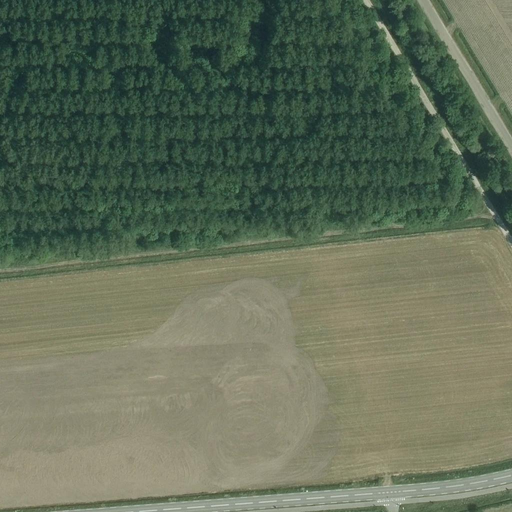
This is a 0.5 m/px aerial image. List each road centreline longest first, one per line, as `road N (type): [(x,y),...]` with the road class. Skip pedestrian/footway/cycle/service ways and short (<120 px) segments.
road 1 (tertiary): [(138,511),(390,491)]
road 2 (tertiary): [(511,147),(423,0)]
road 3 (tertiary): [(390,491),(511,473)]
